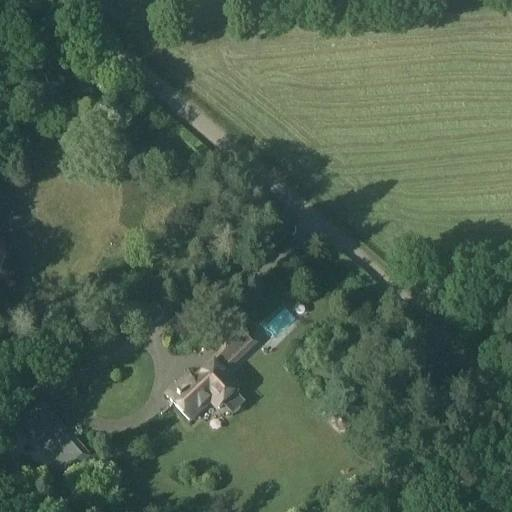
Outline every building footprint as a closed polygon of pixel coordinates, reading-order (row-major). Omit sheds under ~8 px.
[(144,324),(146,328),(163,318),(156,305),(138,315),(139,316),(144,324)] [(277,318),(253,340),(263,352),(287,330),(277,318)] [(215,365),(196,382),(187,372),(159,397),(168,407),(186,428),(210,405),(215,410),(237,390),(220,371),(247,346),(236,333),(224,344),(224,347),(223,351),(222,355),(213,364),(215,365)] [(138,406),(127,388),(138,381),(128,364),(105,377),(125,413),(138,406)] [(80,416),(88,427),(105,415),(96,401),(101,397),(92,385),(81,392),(92,407),(80,416)] [(53,466),(65,479),(89,458),(43,406),(20,425),(35,443),(45,434),(65,456),(53,466)] [(0,487),(0,490),(16,490),(14,441),(0,441),(0,487)] [(511,511),(511,493),(497,506),(483,490),(463,506),(467,511),(511,511)]
